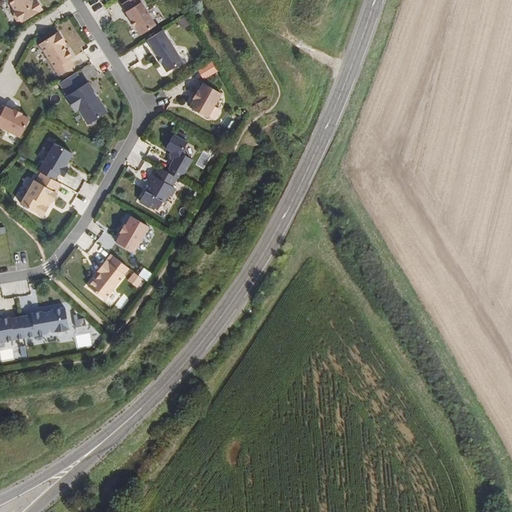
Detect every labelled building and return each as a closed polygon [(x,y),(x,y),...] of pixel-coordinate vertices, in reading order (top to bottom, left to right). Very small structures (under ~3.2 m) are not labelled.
[(8,0),(16,11),(15,12),(14,16),(17,21),(20,21),(21,21),(22,22),(43,9),(36,0),(35,0),(34,0),(8,0)] [(156,25),(139,0),(128,0),(122,4),(127,11),(126,12),(131,20),(130,21),(134,27),(135,27),(140,35),(156,25)] [(185,14),(176,19),(181,29),(190,24),(185,14)] [(183,61),(162,30),(147,40),(152,47),(151,47),(167,72),(183,61)] [(58,31),(38,43),(59,74),(74,65),(69,58),(72,56),(64,43),(65,43),(58,31)] [(132,49),(139,60),(147,55),(140,44),(132,49)] [(210,59),(195,68),(202,79),(216,70),(210,59)] [(90,64),(79,70),(85,81),(96,74),(90,64)] [(77,72),(60,83),(68,95),(66,97),(75,111),(79,109),(88,124),(89,123),(93,124),(96,122),(97,118),(108,111),(89,82),(85,85),(77,72)] [(223,95),(205,85),(201,93),(199,92),(195,100),(196,101),(192,109),(209,119),(223,95)] [(0,105),(0,126),(20,137),(30,118),(21,114),(22,113),(14,109),(13,110),(5,106),(4,108),(0,105)] [(226,115),(220,125),(231,132),(237,121),(226,115)] [(175,160),(168,174),(177,180),(181,181),(192,161),(185,157),(184,151),(188,144),(174,136),(166,150),(173,154),(171,155),(172,161),(175,160)] [(43,174),(56,182),(60,174),(65,177),(70,170),(66,167),(68,162),(69,163),(74,155),(56,145),(40,172),(43,174)] [(196,165),(204,169),(210,155),(202,151),(196,165)] [(149,188),(140,203),(150,209),(151,207),(159,211),(163,203),(165,204),(169,197),(171,198),(176,190),(172,188),(177,180),(168,174),(160,169),(155,178),(153,177),(147,187),(149,188)] [(36,182),(22,205),(44,218),(50,208),(48,207),(52,199),(55,201),(60,192),(58,191),(62,185),(56,182),(43,174),(38,183),(36,182)] [(76,197),(89,202),(95,187),(81,182),(76,197)] [(123,235),(117,244),(135,254),(150,228),(132,218),(127,227),(126,226),(121,234),(123,235)] [(96,278),(89,287),(105,301),(125,276),(108,262),(99,272),(102,274),(98,280),(96,278)] [(137,274),(145,281),(151,274),(143,267),(137,274)] [(32,315),(21,317),(25,338),(41,335),(40,334),(50,332),(50,333),(53,335),(67,332),(69,329),(65,308),(32,314),(32,315)] [(73,316),(74,346),(91,346),(90,324),(84,325),(83,315),(73,316)] [(0,340),(4,340),(4,341),(25,338),(21,317),(11,319),(11,318),(0,319),(0,340)] [(0,351),(1,359),(12,357),(11,350),(0,351)]
